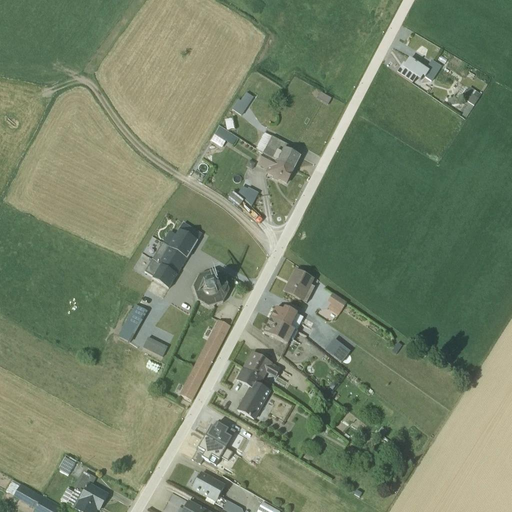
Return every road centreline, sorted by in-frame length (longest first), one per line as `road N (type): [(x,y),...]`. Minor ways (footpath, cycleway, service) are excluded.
road 1 (track): [(277,254),(243,219),(135,145),(85,75),(139,0)]
road 2 (residential): [(135,511),(277,254)]
road 3 (unclassified): [(277,254),(410,0)]
